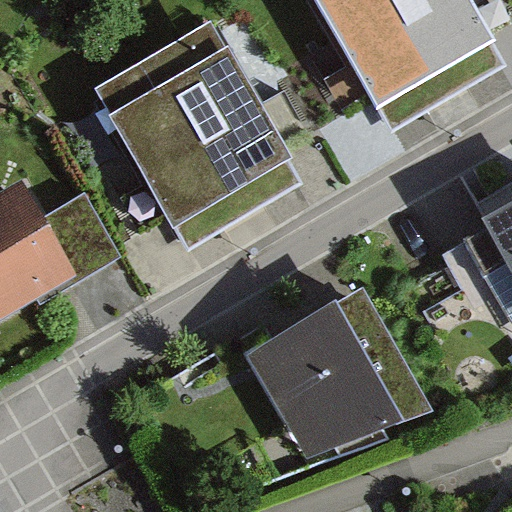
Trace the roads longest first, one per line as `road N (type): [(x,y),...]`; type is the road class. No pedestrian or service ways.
road 1 (residential): [(511,129),(65,390),(11,484)]
road 2 (residential): [(295,511),(511,434)]
